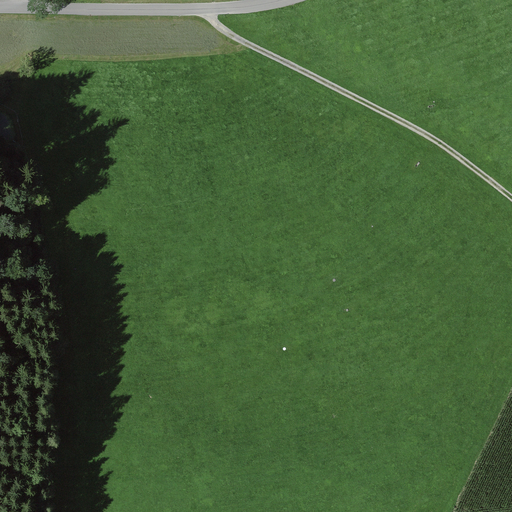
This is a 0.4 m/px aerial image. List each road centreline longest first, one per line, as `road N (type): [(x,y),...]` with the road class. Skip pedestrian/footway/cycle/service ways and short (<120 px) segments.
road 1 (track): [(511,198),(444,145),(221,30),(206,9)]
road 2 (tertiary): [(0,7),(206,9),(279,0)]
